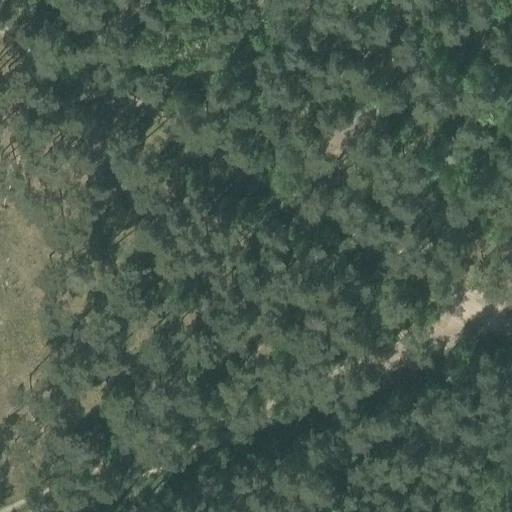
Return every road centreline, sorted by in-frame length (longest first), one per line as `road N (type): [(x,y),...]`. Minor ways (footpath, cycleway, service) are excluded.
road 1 (track): [(0,31),(299,194),(490,313)]
road 2 (unknown): [(511,300),(485,286),(477,301),(7,511)]
road 3 (track): [(490,313),(29,511)]
road 4 (track): [(299,194),(326,154),(511,4)]
